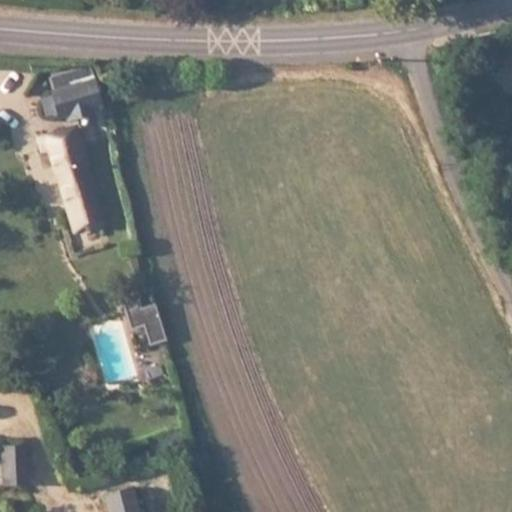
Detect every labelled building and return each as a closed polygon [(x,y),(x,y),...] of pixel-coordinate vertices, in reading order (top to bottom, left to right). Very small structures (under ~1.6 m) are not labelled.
[(90,74),(55,85),(63,110),(97,99),(90,74)] [(76,121),(37,132),(40,149),(54,146),(79,239),(107,231),(76,121)] [(144,256),(129,261),(138,286),(153,281),(144,256)] [(21,454),(4,453),(2,484),(20,485),(21,454)] [(145,511),(141,492),(114,497),(116,511),(145,511)]
